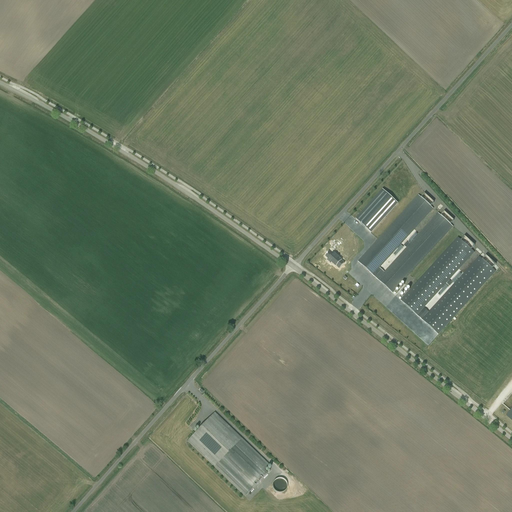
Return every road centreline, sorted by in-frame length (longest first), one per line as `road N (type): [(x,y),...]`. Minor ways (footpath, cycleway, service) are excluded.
road 1 (unclassified): [(293,265),(101,138),(0,82)]
road 2 (unclassified): [(293,265),(73,511)]
road 3 (unclassified): [(511,23),(293,265)]
road 4 (unclassified): [(511,439),(293,265)]
